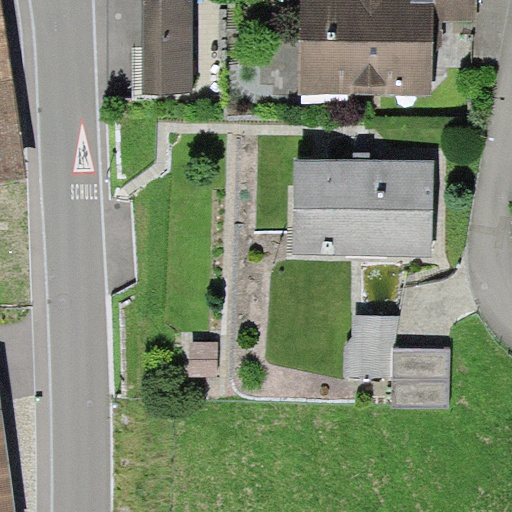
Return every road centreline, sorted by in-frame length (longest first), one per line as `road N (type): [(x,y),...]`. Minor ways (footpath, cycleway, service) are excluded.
road 1 (tertiary): [(81,511),(60,0)]
road 2 (residential): [(511,280),(500,244),(500,184),(511,138)]
